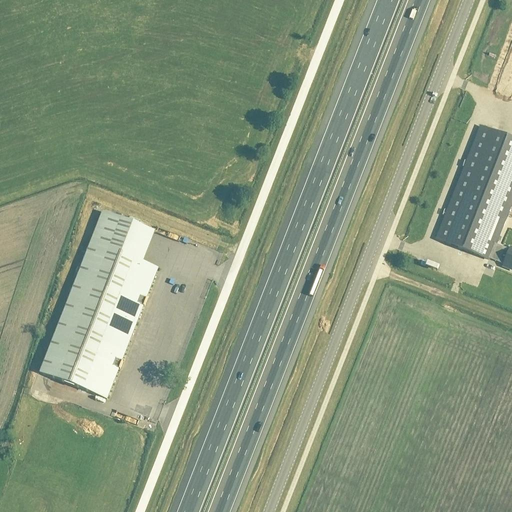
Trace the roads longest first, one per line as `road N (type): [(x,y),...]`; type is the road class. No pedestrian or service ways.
road 1 (unclassified): [(139,511),(339,0)]
road 2 (unclassified): [(269,511),(469,0)]
road 3 (motorway): [(222,511),(421,0)]
road 4 (motorway): [(388,0),(189,511)]
road 5 (track): [(366,263),(511,321)]
